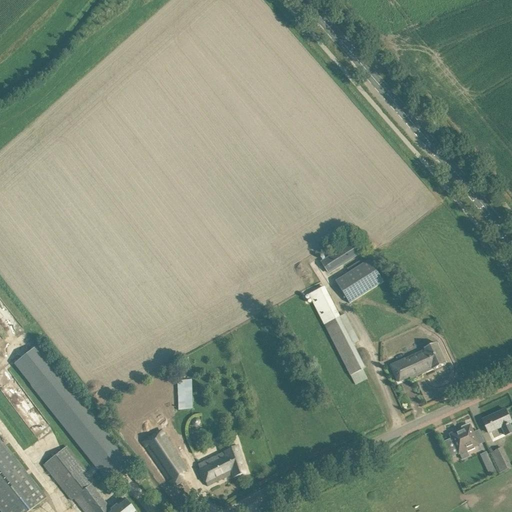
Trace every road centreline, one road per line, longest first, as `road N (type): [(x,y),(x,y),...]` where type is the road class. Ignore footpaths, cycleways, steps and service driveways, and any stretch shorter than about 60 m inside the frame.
road 1 (secondary): [(511,243),(309,0)]
road 2 (unclassified): [(246,501),(511,380)]
road 3 (track): [(0,121),(54,84),(135,0)]
